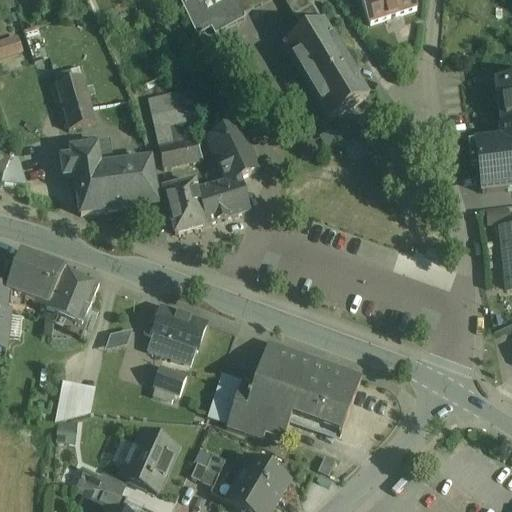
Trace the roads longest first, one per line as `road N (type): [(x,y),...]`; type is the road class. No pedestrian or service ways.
road 1 (tertiary): [(0,226),(399,363),(445,388)]
road 2 (residential): [(431,104),(465,262),(445,388)]
road 3 (residential): [(445,388),(432,413),(339,511)]
